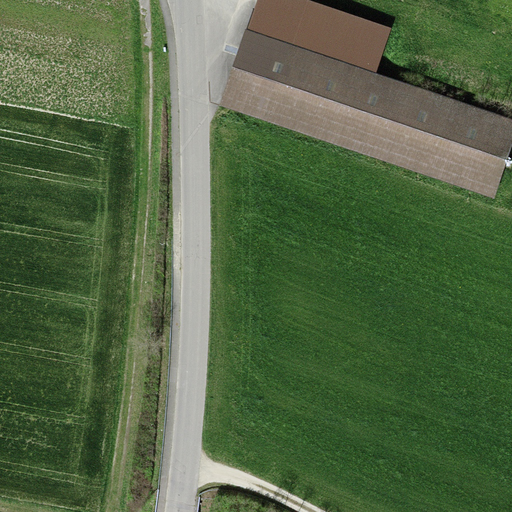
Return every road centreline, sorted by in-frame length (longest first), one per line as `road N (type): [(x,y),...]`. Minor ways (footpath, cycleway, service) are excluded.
road 1 (track): [(105,511),(151,75),(145,0)]
road 2 (unclassified): [(190,0),(197,269),(180,511)]
road 3 (track): [(185,470),(302,511)]
